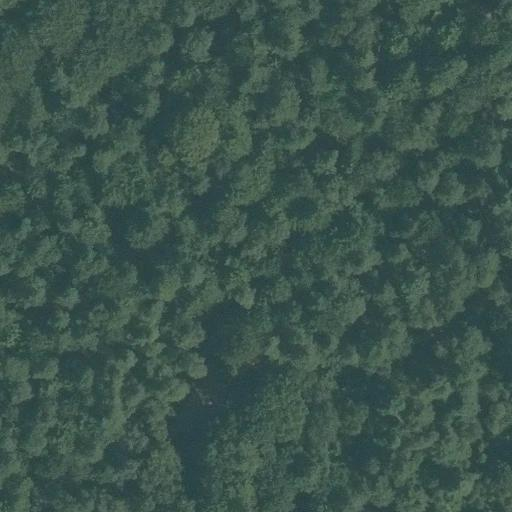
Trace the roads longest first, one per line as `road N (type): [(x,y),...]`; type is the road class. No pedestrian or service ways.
road 1 (unclassified): [(511,91),(344,194),(286,247),(180,387),(115,511)]
road 2 (track): [(201,511),(200,418),(194,394),(180,387)]
